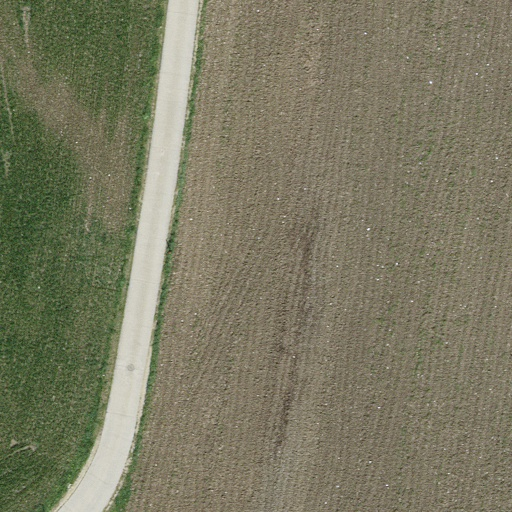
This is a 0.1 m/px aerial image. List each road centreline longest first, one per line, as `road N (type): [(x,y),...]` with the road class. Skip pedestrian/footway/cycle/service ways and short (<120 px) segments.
road 1 (track): [(100,511),(128,472),(206,0)]
road 2 (trunk): [(469,511),(511,271)]
